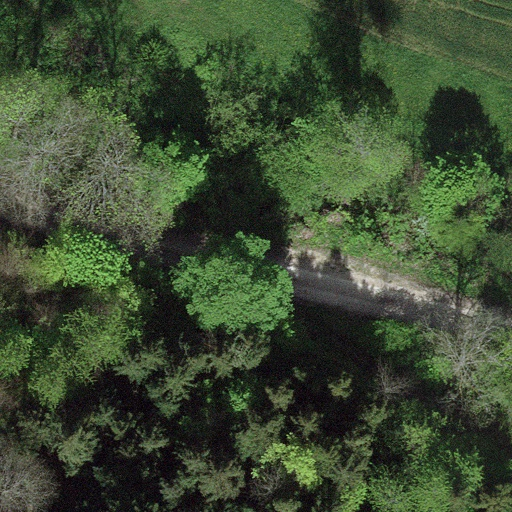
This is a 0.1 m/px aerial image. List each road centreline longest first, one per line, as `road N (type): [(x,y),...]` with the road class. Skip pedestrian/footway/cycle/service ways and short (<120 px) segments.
road 1 (track): [(511,327),(0,194)]
road 2 (track): [(199,246),(425,398),(511,441)]
road 3 (track): [(425,398),(511,483)]
